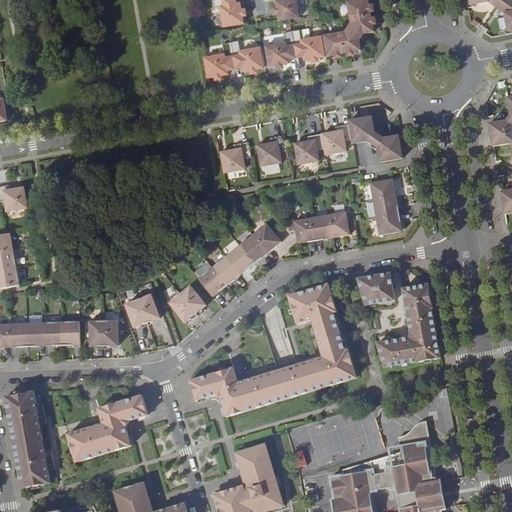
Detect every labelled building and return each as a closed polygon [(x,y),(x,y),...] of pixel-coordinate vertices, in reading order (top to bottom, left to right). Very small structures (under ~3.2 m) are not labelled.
[(236,0),(211,0),(214,9),(220,8),(223,27),(244,24),(243,16),(242,9),(241,3),(237,3),(236,0)] [(277,14),(278,21),(289,19),(300,17),(296,0),(275,0),(274,0),(276,7),(277,14)] [(350,19),(372,15),(371,12),(370,5),(368,0),(361,0),(347,2),(350,19)] [(511,0),(467,0),(468,8),(473,7),(473,4),(489,1),(504,12),(507,27),(504,28),(506,34),(511,32),(511,1),(511,0)] [(350,30),(360,36),(362,34),(374,32),(373,25),(372,18),(372,15),(350,19),(352,27),(350,30)] [(291,32),(296,59),(304,58),(304,61),(311,60),(318,58),(325,57),(321,36),(302,39),(300,30),(291,32)] [(340,33),(344,54),(347,53),(353,52),(362,51),(359,38),(360,36),(350,30),(349,31),(340,33)] [(290,60),(296,59),(291,32),(284,33),(285,43),(266,46),(269,68),(276,66),(283,65),(290,64),(290,60)] [(342,54),(344,54),(340,33),(324,36),(327,57),(335,55),(342,54)] [(238,41),(230,43),(235,70),(243,69),(244,72),(251,70),(258,69),(263,68),(259,47),(240,51),(238,41)] [(204,57),(208,78),(214,77),(221,76),(228,75),(227,71),(235,70),(230,43),(222,44),(224,54),(204,57)] [(506,123),(489,126),(493,146),(509,143),(511,142),(511,132),(511,126),(511,124),(511,96),(506,98),(509,117),(506,123)] [(0,123),(9,122),(5,101),(0,102),(0,123)] [(372,117),(349,121),(349,125),(352,140),(353,144),(376,140),(372,117)] [(336,132),(322,135),(324,150),(325,156),(348,152),(345,141),(352,140),(349,125),(335,127),(336,132)] [(324,150),(322,135),(307,137),(308,142),(295,144),(298,166),(319,162),(317,151),(324,150)] [(287,151),(284,136),(270,139),(270,144),(257,146),(261,168),(282,164),(279,152),(287,151)] [(381,163),(404,159),(399,137),(376,140),(381,163)] [(251,158),(248,143),(232,146),(234,150),(221,153),(224,174),(245,170),(243,159),(251,158)] [(393,198),(396,198),(393,183),(390,183),(390,180),(370,184),(373,202),(393,198)] [(28,209),(24,188),(10,191),(9,186),(0,187),(0,202),(5,202),(7,213),(28,209)] [(511,188),(501,191),(505,215),(511,213),(511,188)] [(373,202),(376,219),(399,215),(397,200),(393,201),(393,198),(373,202)] [(332,236),(333,239),(348,236),(347,233),(351,233),(347,212),(328,216),(332,236)] [(399,215),(376,219),(380,236),(399,233),(399,230),(402,230),(399,215)] [(312,219),(316,242),(330,239),(330,236),(332,236),(328,216),(312,219)] [(301,244),(316,242),(312,219),(294,222),(297,242),(301,241),(301,244)] [(253,236),(268,254),(279,245),(277,243),(280,241),(267,225),(253,236)] [(0,254),(14,252),(11,234),(3,236),(0,236),(0,254)] [(257,263),(268,254),(253,236),(239,247),(252,262),(254,261),(257,263)] [(225,258),(241,276),(252,267),(250,265),(252,262),(239,247),(225,258)] [(0,271),(17,269),(14,252),(0,254),(0,271)] [(230,285),(241,276),(225,258),(212,268),(225,284),(228,283),(230,285)] [(198,280),(213,298),(226,288),(224,286),(225,284),(212,268),(198,280)] [(0,290),(20,286),(17,269),(0,271),(0,290)] [(396,300),(392,274),(358,280),(366,305),(396,300)] [(433,308),(429,285),(403,289),(411,337),(377,343),(385,367),(415,361),(415,363),(439,359),(430,309),(433,308)] [(196,314),(207,305),(191,286),(181,295),(196,314)] [(191,381),(192,385),(197,401),(210,397),(217,395),(220,396),(223,404),(227,417),(245,412),(244,409),(252,406),(252,410),(275,403),(274,400),(286,396),(287,399),(310,392),(308,389),(321,385),(322,389),(334,385),(333,381),(356,375),(353,365),(349,367),(347,360),(351,359),(348,349),(343,351),(333,319),(339,318),(336,308),(332,309),(330,303),(334,302),(331,291),(283,306),(291,332),(316,325),(325,356),(237,383),(233,369),(191,381)] [(160,319),(151,295),(139,300),(147,324),(160,319)] [(185,323),(196,314),(181,295),(169,304),(177,313),(176,313),(185,323)] [(147,324),(139,300),(126,305),(135,329),(147,324)] [(343,351),(348,349),(339,318),(333,319),(343,351)] [(104,322),(105,348),(119,347),(118,335),(118,321),(104,322)] [(66,346),(81,346),(80,322),(62,323),(63,343),(66,343),(66,346)] [(90,322),(91,348),(105,348),(104,322),(90,322)] [(31,347),(46,347),(45,323),(27,324),(28,344),(31,344),(31,347)] [(45,323),(46,347),(61,346),(61,343),(63,343),(62,323),(45,323)] [(10,325),(11,348),(25,348),(25,344),(28,344),(27,324),(10,325)] [(0,348),(11,348),(10,325),(0,325),(0,348)] [(333,381),(334,385),(357,378),(356,375),(333,381)] [(148,416),(143,399),(142,396),(100,409),(104,424),(67,435),(75,460),(83,458),(83,461),(106,454),(105,451),(112,449),(112,452),(132,446),(127,433),(125,424),(127,421),(134,420),(148,416)] [(13,421),(10,421),(14,445),(17,444),(20,459),(16,459),(20,481),(24,480),(25,488),(51,484),(37,409),(11,414),(13,421)] [(135,423),(134,420),(127,421),(125,424),(127,433),(131,432),(130,429),(133,424),(135,423)] [(265,445),(236,454),(246,486),(214,495),(219,511),(266,511),(283,507),(265,445)] [(444,495),(442,479),(431,481),(425,445),(408,448),(410,458),(385,463),(385,468),(374,470),(373,466),(347,471),(348,476),(330,479),(336,511),(445,511),(447,511),(444,495)] [(303,450),(293,453),(298,468),(307,465),(303,450)] [(187,511),(186,504),(159,511),(153,511),(145,484),(115,492),(121,511),(187,511)]
